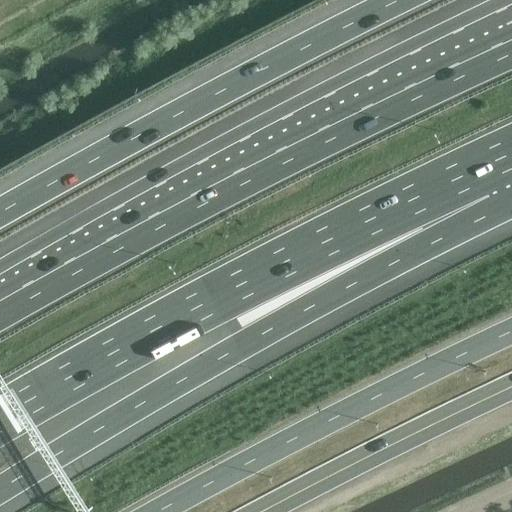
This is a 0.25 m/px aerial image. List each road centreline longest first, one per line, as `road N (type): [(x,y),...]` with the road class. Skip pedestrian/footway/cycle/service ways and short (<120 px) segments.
road 1 (motorway): [(511,40),(281,151),(0,308)]
road 2 (motorway): [(0,490),(248,340),(478,168)]
road 3 (motorway): [(0,416),(222,293),(478,168)]
road 4 (motorway): [(403,0),(0,217)]
road 5 (tertiary): [(511,333),(398,384),(159,511)]
road 6 (tertiary): [(262,511),(511,385)]
